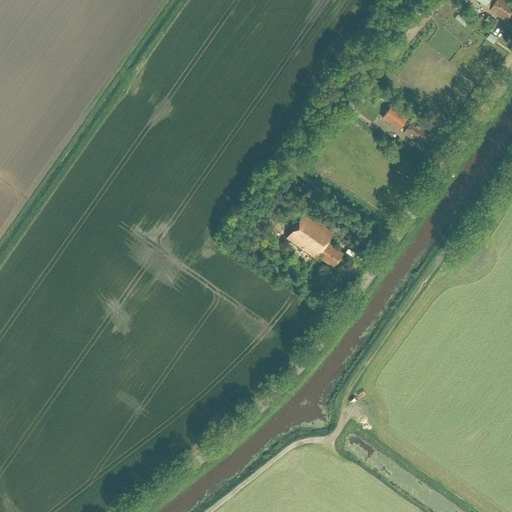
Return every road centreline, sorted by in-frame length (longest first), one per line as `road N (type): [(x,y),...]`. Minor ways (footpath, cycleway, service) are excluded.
road 1 (tertiary): [(132,511),(287,380),(511,71)]
road 2 (track): [(208,511),(291,446),(328,440),(342,422),(348,387),(511,159)]
